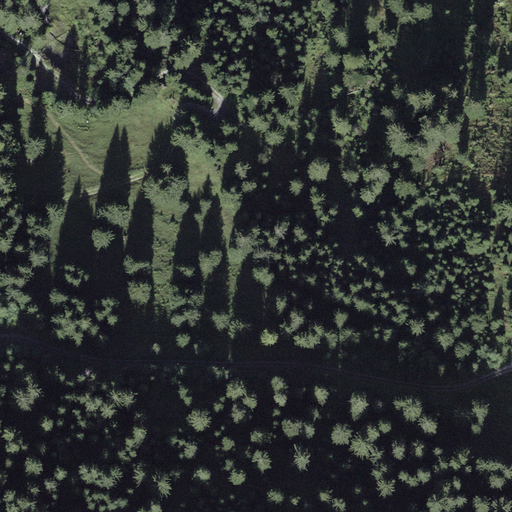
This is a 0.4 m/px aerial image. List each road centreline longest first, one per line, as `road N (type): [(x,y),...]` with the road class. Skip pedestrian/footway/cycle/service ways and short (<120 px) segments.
road 1 (track): [(511,368),(433,388),(277,364),(103,361),(0,337)]
road 2 (track): [(0,205),(127,183),(168,161),(189,91),(176,75),(80,100),(0,32)]
